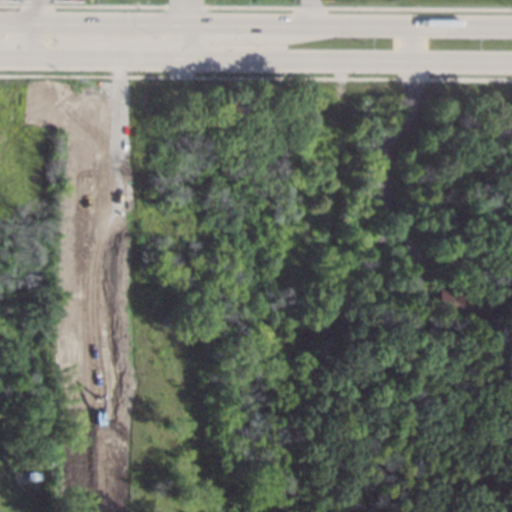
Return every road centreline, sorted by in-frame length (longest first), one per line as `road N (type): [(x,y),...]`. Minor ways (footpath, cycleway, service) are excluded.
road 1 (secondary): [(511,22),(0,18)]
road 2 (secondary): [(0,59),(511,62)]
